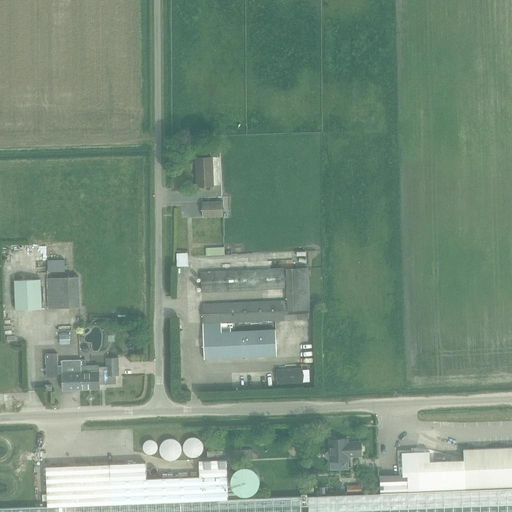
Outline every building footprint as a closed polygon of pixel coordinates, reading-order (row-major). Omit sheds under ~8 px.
[(197,186),(213,186),(212,158),(196,158),(197,186)] [(222,217),(222,201),(202,202),(203,217),(222,217)] [(177,265),(188,265),(188,253),(177,253),(177,265)] [(46,261),(47,273),(66,271),(65,259),(46,261)] [(308,268),(200,273),(201,292),(288,288),(289,302),(202,305),(204,359),(277,356),(276,330),(231,332),(231,328),(221,328),(221,322),(309,319),(308,311),(309,311),(308,268)] [(47,278),(48,309),(80,308),(79,277),(47,278)] [(15,310),(42,309),(41,279),(14,280),(15,310)] [(75,316),(65,316),(65,325),(75,325),(75,316)] [(67,338),(77,338),(77,329),(67,329),(67,338)] [(57,354),(46,354),(47,378),(59,377),(59,373),(63,373),(63,390),(82,390),(81,360),(62,360),(62,365),(58,366),(57,354)] [(86,359),(81,360),(82,390),(100,389),(100,385),(116,384),(116,376),(119,376),(118,358),(107,358),(107,368),(99,369),(99,366),(86,367),(86,359)] [(295,369),(277,369),(278,381),(278,384),(303,383),(302,368),(295,369)] [(329,459),(330,459),(330,462),(349,461),(349,457),(361,457),(361,442),(347,443),(347,440),(329,440),(330,452),(329,452),(328,452),(327,452),(327,453),(326,453),(326,454),(326,455),(326,456),(326,457),(327,457),(327,458),(328,458),(329,459)] [(48,507),(0,508),(0,511),(300,511),(301,506),(309,506),(308,511),(511,511),(511,447),(463,450),(464,461),(430,462),(429,452),(402,453),(403,477),(380,478),(380,494),(308,496),(228,499),(227,475),(227,459),(199,461),(199,477),(179,477),(147,479),(146,468),(146,463),(134,463),(110,464),(46,467),(48,507)] [(231,481),(231,482),(231,484),(232,486),(233,489),(234,491),(236,492),(238,494),(240,495),(243,496),(245,496),(248,496),(250,495),(252,494),(255,492),(256,491),(258,489),(259,486),(259,484),(260,481),(259,479),(259,476),(258,475),(258,474),(256,472),(255,470),(252,469),(250,468),(248,467),(245,467),(243,467),(240,468),(238,469),(236,470),(234,472),(233,474),(232,476),(231,479),(231,481)] [(367,480),(356,480),(356,485),(373,485),(373,474),(367,474),(367,480)]
